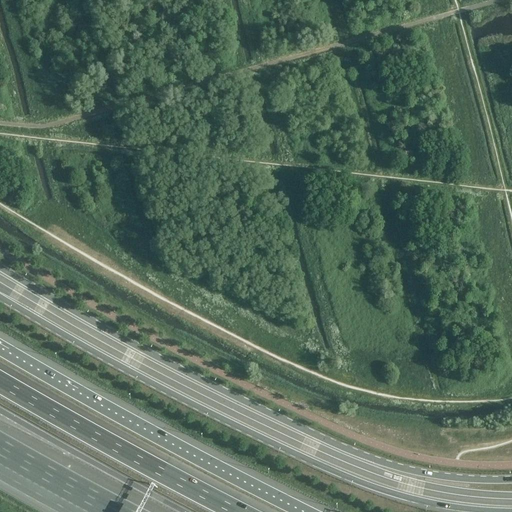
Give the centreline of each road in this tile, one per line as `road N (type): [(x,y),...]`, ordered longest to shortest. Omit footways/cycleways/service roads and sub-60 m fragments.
road 1 (secondary): [(511,480),(439,477),(367,458),(181,371),(0,268)]
road 2 (secondary): [(0,296),(174,396),(327,469),(417,501),(491,511)]
road 3 (motorway): [(293,511),(0,353)]
road 4 (motorway): [(235,511),(0,383)]
road 5 (motorway): [(183,511),(0,413)]
road 6 (motorway): [(0,447),(117,511)]
